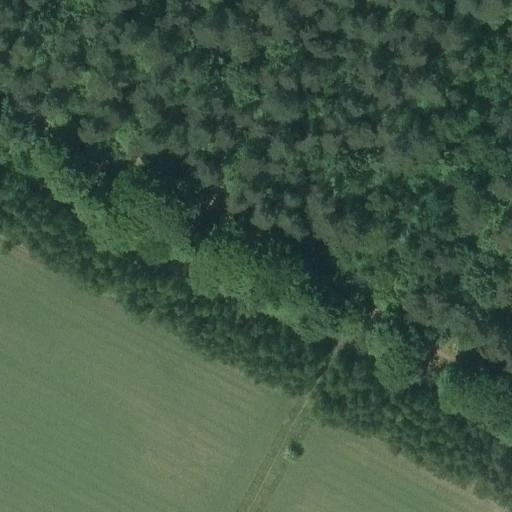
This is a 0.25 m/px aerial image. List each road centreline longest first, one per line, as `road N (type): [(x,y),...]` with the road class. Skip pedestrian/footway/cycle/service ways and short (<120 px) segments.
road 1 (track): [(0,112),(359,306)]
road 2 (track): [(511,62),(359,306)]
road 3 (track): [(359,306),(511,388)]
